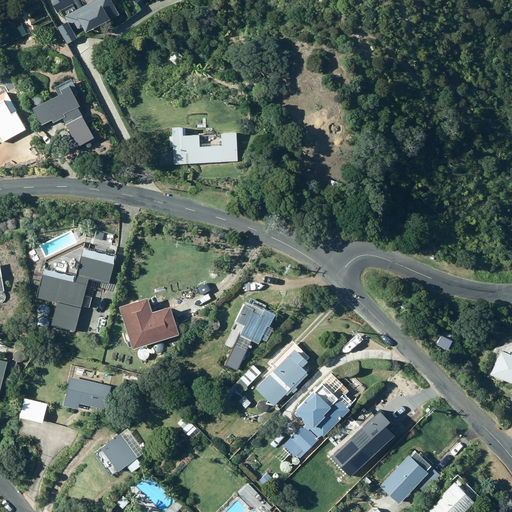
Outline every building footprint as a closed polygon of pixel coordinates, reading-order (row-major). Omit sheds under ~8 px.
[(58,0),(53,3),(59,14),(83,1),(86,7),(66,18),(69,23),(60,28),(69,45),(78,39),(74,32),(84,27),(88,34),(121,17),(112,0),(99,0),(97,1),(96,0),(58,0)] [(203,6),(206,14),(216,11),(213,2),(203,6)] [(373,24),(379,30),(382,27),(376,21),(373,24)] [(22,25),(0,37),(0,49),(27,34),(22,25)] [(182,65),(184,58),(180,53),(173,54),(171,60),(175,66),(182,65)] [(81,108),(71,86),(63,90),(66,95),(35,110),(39,118),(38,118),(41,124),(42,124),(43,126),(53,121),(55,124),(64,119),(68,126),(69,126),(76,141),(70,144),(73,150),(95,139),(85,118),(84,118),(79,109),(81,108)] [(0,137),(3,144),(28,130),(8,93),(0,97),(0,137)] [(175,165),(239,162),(237,134),(224,135),(224,148),(202,149),(201,136),(188,137),(188,128),(174,129),(175,137),(172,137),(172,149),(174,148),(175,165)] [(53,327),(76,333),(89,281),(110,285),(117,257),(85,249),(78,278),(46,270),(39,299),(59,304),(53,327)] [(135,350),(181,336),(172,309),(155,314),(150,300),(122,309),(135,350)] [(244,337),(260,345),(263,339),(269,342),(275,330),(270,327),(278,315),(266,310),(263,318),(255,314),(256,310),(245,305),(237,323),(241,325),(237,334),(242,336),(246,327),(248,328),(244,337)] [(268,379),(258,390),(275,407),(287,395),(289,396),(293,392),(295,394),(299,390),(297,388),(309,376),(308,375),(309,374),(304,369),(310,363),(308,361),(310,359),(295,343),(273,365),(274,367),(265,376),(268,379)] [(511,350),(509,357),(499,353),(489,376),(511,385),(511,350)] [(0,404),(0,405),(10,363),(0,360),(0,404)] [(241,395),(262,373),(255,366),(233,387),(241,395)] [(112,388),(72,379),(66,407),(80,410),(81,404),(107,410),(112,388)] [(292,439),(306,454),(320,440),(310,431),(312,430),(321,439),(324,436),(325,438),(351,412),(326,386),(297,414),(308,426),(307,427),(305,426),(292,439)] [(186,401),(192,413),(203,408),(198,396),(186,401)] [(241,402),(247,408),(252,404),(246,397),(241,402)] [(55,403),(34,398),(31,413),(52,418),(55,403)] [(386,450),(386,447),(396,444),(388,415),(349,426),(357,455),(380,448),(381,451),(386,450)] [(186,417),(179,424),(184,429),(191,422),(186,417)] [(139,458),(122,435),(102,449),(120,473),(129,466),(130,468),(140,462),(138,459),(139,458)] [(206,439),(201,443),(205,449),(211,444),(206,439)] [(286,448),(277,455),(284,463),(293,455),(286,448)] [(411,457),(381,487),(400,506),(419,487),(425,493),(441,476),(418,453),(412,458),(411,457)] [(304,484),(316,472),(307,463),(295,476),(304,484)] [(349,468),(337,479),(345,488),(357,477),(349,468)] [(261,481),(268,488),(275,482),(268,474),(261,481)] [(446,498),(431,511),(469,511),(477,504),(478,506),(484,501),(460,476),(442,494),(446,498)]
